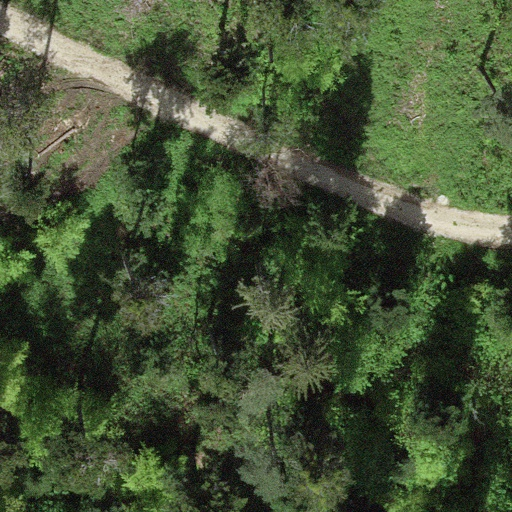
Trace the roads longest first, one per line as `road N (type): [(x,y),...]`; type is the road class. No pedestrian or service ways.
road 1 (track): [(511,220),(283,166),(11,0)]
road 2 (track): [(496,220),(41,511)]
